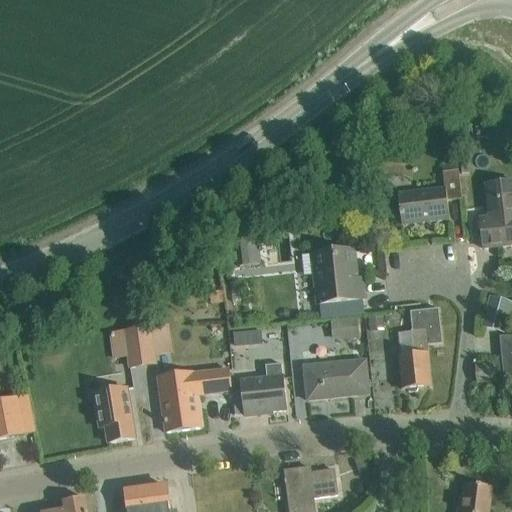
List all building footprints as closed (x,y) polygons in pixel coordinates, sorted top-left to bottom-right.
[(398,196),(401,227),(449,222),(447,203),(461,201),(458,173),(442,175),(444,190),(398,196)] [(480,221),(483,251),(511,247),(511,184),(485,187),(489,220),(480,221)] [(315,197),(329,207),(337,196),(323,185),(315,197)] [(319,213),(303,215),(304,227),(321,225),(319,213)] [(400,233),(385,235),(387,246),(402,244),(400,233)] [(252,235),(234,237),(238,269),(256,267),(252,235)] [(313,257),(301,258),(304,277),(316,276),(312,281),(313,292),(318,296),(319,307),(363,302),(361,280),(355,280),(351,250),(313,255),(313,257)] [(490,299),(482,328),(503,334),(511,305),(490,299)] [(430,389),(425,348),(442,346),(438,311),(410,314),(412,334),(398,335),(401,358),(399,358),(403,392),(406,392),(408,394),(416,393),(417,391),(430,389)] [(383,319),(368,320),(370,334),(384,332),(383,319)] [(333,323),(335,341),(359,339),(357,320),(333,323)] [(148,329),(124,333),(128,360),(130,372),(154,367),(148,329)] [(247,334),(233,335),(234,349),(248,348),(247,334)] [(511,338),(501,340),(505,382),(511,380),(511,338)] [(303,369),(307,403),(369,396),(365,363),(303,369)] [(287,413),(283,378),(282,378),(281,366),(265,368),(266,380),(240,383),(243,418),(287,413)] [(477,370),(478,384),(494,383),(493,368),(477,370)] [(163,417),(166,435),(201,430),(196,398),(232,394),(229,372),(158,380),(163,417)] [(35,421),(50,419),(43,383),(28,386),(35,421)] [(134,441),(126,391),(95,396),(100,431),(106,430),(109,446),(134,441)] [(14,400),(0,402),(0,441),(22,437),(33,435),(26,397),(14,400)] [(368,461),(356,466),(360,477),(372,473),(368,461)] [(311,476),(310,470),(284,474),(289,511),(314,511),(313,501),(337,498),(334,473),(311,476)] [(489,511),(492,490),(465,487),(464,499),(459,498),(457,511),(489,511)] [(166,488),(125,494),(127,511),(169,511),(166,488)] [(63,511),(86,511),(84,500),(63,504),(63,511)]
